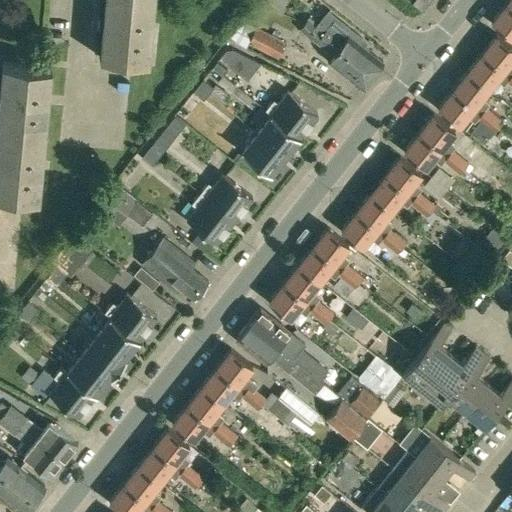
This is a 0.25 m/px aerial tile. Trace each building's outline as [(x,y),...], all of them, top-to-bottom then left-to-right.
[(149,61),(154,0),(104,0),(102,24),(100,56),(149,61)] [(258,0),(257,2),(281,13),(287,0),(258,0)] [(429,1),(427,0),(414,0),(412,3),(421,10),(429,1)] [(511,8),(505,3),(491,22),(511,39),(511,38),(511,8)] [(242,19),(227,38),(245,47),(247,42),(277,58),(285,42),(242,19)] [(299,28),(309,36),(316,26),(306,19),(299,28)] [(316,26),(309,36),(316,41),(322,34),(323,32),(322,32),(316,26)] [(327,26),(322,32),(323,32),(322,34),(372,74),(383,61),(349,34),(345,40),(327,26)] [(511,45),(496,33),(481,52),(503,69),(511,75),(511,73),(511,61),(510,60),(511,57),(511,45)] [(372,74),(322,34),(316,41),(332,54),(328,60),(362,87),(372,74)] [(481,52),(466,70),(488,87),(495,78),(503,84),(507,80),(511,75),(503,69),(481,52)] [(211,67),(222,75),(226,69),(216,61),(211,67)] [(0,80),(0,129),(46,133),(52,67),(2,63),(0,80)] [(481,112),(485,107),(489,103),(481,96),(488,87),(466,70),(452,89),(473,106),(481,112)] [(197,85),(207,93),(212,87),(202,79),(197,85)] [(207,93),(197,85),(192,91),(202,99),(207,93)] [(481,112),(473,106),(452,89),(437,106),(459,124),(466,115),(474,121),(477,117),(481,112)] [(264,109),(269,113),(269,112),(299,136),(317,113),(287,90),(277,102),(273,98),(264,109)] [(481,120),(486,123),(494,113),(485,107),(481,112),(477,117),(480,119),(481,120)] [(419,129),(440,146),(448,153),(451,149),(454,145),(446,139),(455,128),(434,111),(419,129)] [(269,113),(255,130),(285,154),(299,136),(269,112),(269,113)] [(502,120),(494,113),(486,123),(493,129),(494,130),(502,120)] [(480,119),(470,132),(483,142),(493,129),(486,123),(481,120),(480,119)] [(0,194),(40,198),(46,133),(0,129),(0,194)] [(448,153),(440,146),(419,129),(403,148),(424,165),(431,157),(440,164),(443,159),(448,153)] [(285,154),(255,130),(240,149),(270,173),(285,154)] [(151,143),(146,150),(156,158),(161,152),(151,143)] [(443,159),(451,166),(459,156),(451,149),(448,153),(443,159)] [(156,158),(146,150),(141,156),(151,164),(156,158)] [(414,196),(418,191),(421,187),(413,180),(421,170),(400,153),(384,172),(405,189),(414,196)] [(468,163),(459,156),(451,166),(460,173),(468,163)] [(435,195),(449,179),(435,167),(421,183),(435,195)] [(414,196),(405,189),(384,172),(369,191),(390,208),(397,199),(406,206),(410,201),(414,196)] [(207,181),(199,192),(234,219),(252,196),(222,173),(212,185),(207,181)] [(134,203),(134,202),(135,200),(114,185),(96,210),(117,225),(126,213),(141,225),(149,215),(134,203)] [(383,217),(390,208),(369,191),(354,209),(375,226),(384,233),(388,228),(392,224),(383,217)] [(410,201),(418,207),(425,197),(418,191),(414,196),(410,201)] [(216,242),(234,219),(199,192),(191,202),(195,206),(186,218),(216,242)] [(434,205),(425,197),(418,207),(427,214),(431,209),(434,205)] [(438,208),(441,204),(438,201),(434,205),(431,209),(443,219),(447,215),(438,208)] [(384,233),(375,226),(354,209),(340,227),(360,244),(368,235),(377,242),(381,238),(384,233)] [(328,227),(313,245),(334,262),(341,268),(345,263),(349,259),(342,253),(349,244),(328,227)] [(381,238),(388,244),(396,234),(388,228),(384,233),(381,238)] [(492,228),(482,240),(493,250),(504,237),(492,228)] [(405,242),(396,234),(388,244),(398,251),(402,246),(405,242)] [(181,285),(195,296),(207,280),(190,266),(194,261),(162,236),(142,261),(178,290),(181,285)] [(313,245),(298,264),(319,281),(326,272),(334,278),(337,273),(341,268),(334,262),(313,245)] [(402,246),(398,251),(403,255),(407,250),(402,246)] [(500,258),(510,266),(511,264),(511,251),(508,249),(500,258)] [(341,268),(337,273),(340,275),(346,280),(354,270),(345,263),(341,268)] [(66,273),(56,264),(51,270),(61,279),(66,273)] [(298,264),(283,282),(304,299),(312,305),(316,299),(319,295),(312,289),(319,281),(298,264)] [(485,277),(486,278),(495,285),(503,275),(493,268),(485,277)] [(61,279),(51,270),(46,277),(56,285),(61,279)] [(354,270),(346,280),(354,286),(358,282),(362,276),(354,270)] [(283,282),(268,300),(289,317),(297,308),(304,314),(308,309),(312,305),(304,299),(283,282)] [(108,315),(138,339),(156,316),(126,292),(116,304),(112,301),(103,312),(108,315)] [(312,305),(308,309),(317,316),(324,306),(320,303),(316,299),(312,305)] [(27,300),(22,306),(33,315),(38,308),(27,300)] [(28,321),(33,315),(22,306),(17,313),(28,321)] [(324,306),(317,316),(325,323),(329,318),(333,313),(324,306)] [(289,332),(261,310),(260,309),(249,323),(296,361),(317,379),(326,368),(286,336),(289,332)] [(124,357),(125,356),(138,339),(108,315),(94,333),(124,357)] [(439,343),(452,327),(444,320),(403,372),(422,388),(428,380),(450,353),(439,343)] [(317,379),(296,361),(249,323),(237,337),(266,361),(270,357),(315,393),(323,383),(317,379)] [(3,330),(14,339),(19,332),(8,324),(3,330)] [(124,357),(94,333),(80,351),(110,375),(109,376),(110,376),(126,357),(125,356),(124,357)] [(450,353),(428,380),(422,388),(441,403),(447,396),(482,351),(475,346),(462,362),(450,353)] [(231,348),(217,366),(238,383),(245,389),(248,385),(253,389),(257,384),(245,374),(252,365),(231,348)] [(65,369),(96,393),(109,376),(110,375),(80,351),(66,368),(65,369)] [(447,396),(465,411),(488,383),(476,373),(489,357),(482,351),(447,396)] [(20,376),(31,384),(39,373),(28,365),(20,376)] [(65,369),(66,368),(61,365),(53,376),(57,379),(48,392),(78,415),(96,393),(65,369)] [(217,366),(202,385),(223,401),(229,393),(237,399),(240,395),(245,389),(238,383),(217,366)] [(350,375),(337,391),(364,413),(377,397),(350,375)] [(488,383),(465,411),(485,427),(511,392),(511,376),(499,392),(488,383)] [(393,384),(383,398),(392,405),(403,391),(393,384)] [(202,385),(187,403),(208,420),(215,426),(218,422),(219,421),(223,417),(215,411),(223,401),(202,385)] [(245,389),(240,395),(249,402),(257,392),(253,389),(248,385),(245,389)] [(265,398),(261,403),(301,435),(319,413),(285,386),(277,396),(271,391),(265,398)] [(257,392),(249,402),(257,408),(261,403),(265,398),(257,392)] [(360,416),(338,399),(322,420),(344,437),(360,416)] [(187,403),(172,422),(193,439),(200,430),(207,436),(211,431),(211,430),(215,426),(208,420),(187,403)] [(11,404),(3,413),(64,460),(77,443),(48,421),(42,429),(11,404)] [(52,475),(64,460),(3,413),(0,417),(0,422),(14,433),(15,432),(23,439),(16,447),(52,475)] [(367,417),(352,436),(366,447),(381,428),(367,417)] [(211,430),(211,431),(220,438),(228,428),(219,421),(218,422),(215,426),(211,430)] [(168,427),(153,446),(174,462),(182,468),(186,464),(189,460),(181,453),(189,444),(168,427)] [(228,428),(220,438),(228,445),(236,435),(228,428)] [(474,470),(460,458),(430,434),(414,454),(443,476),(452,465),(468,477),(474,470)] [(153,446),(139,464),(160,481),(167,472),(174,478),(178,474),(182,468),(174,462),(153,446)] [(348,450),(342,457),(351,466),(357,459),(348,450)] [(414,454),(399,473),(444,509),(450,502),(433,488),(443,476),(414,454)] [(0,473),(34,498),(45,484),(8,455),(3,461),(0,458),(0,473)] [(139,464),(124,483),(145,499),(152,505),(156,500),(160,496),(152,490),(160,481),(139,464)] [(186,464),(178,474),(186,480),(194,470),(186,464)] [(194,470),(186,480),(194,487),(202,477),(194,470)] [(0,494),(21,511),(23,511),(34,498),(0,473),(0,494)] [(399,473),(384,492),(408,511),(414,511),(422,503),(433,511),(441,511),(444,509),(399,473)] [(124,483),(109,501),(122,511),(134,511),(137,509),(141,511),(146,511),(149,510),(152,505),(145,499),(124,483)] [(313,494),(322,501),(330,492),(320,484),(313,494)] [(408,511),(384,492),(368,511),(369,511),(408,511)] [(246,498),(236,509),(239,511),(251,511),(256,507),(246,498)] [(152,505),(149,510),(151,511),(159,511),(164,507),(156,500),(152,505)] [(298,511),(313,511),(314,511),(305,503),(298,511)]
